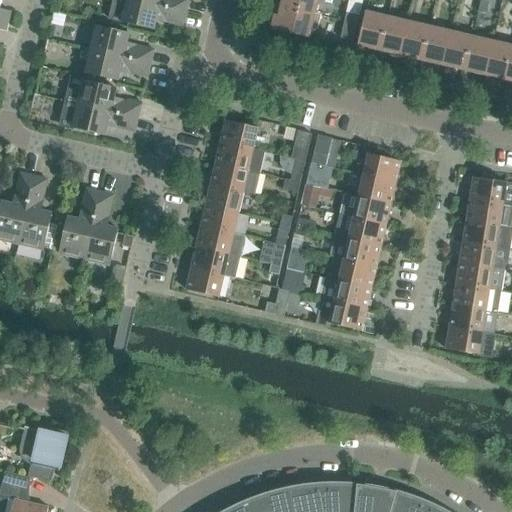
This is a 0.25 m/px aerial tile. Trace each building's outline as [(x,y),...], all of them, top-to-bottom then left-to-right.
[(0,0),(0,30),(7,33),(12,13),(1,10),(3,0),(0,0)] [(187,13),(131,0),(114,0),(110,20),(154,30),(157,20),(184,27),(187,13)] [(131,0),(187,13),(189,0),(131,0)] [(282,0),(281,8),(315,15),(318,0),(282,0)] [(281,8),(279,17),(275,15),(271,30),(276,30),(310,38),(315,15),(281,8)] [(380,51),(388,18),(366,13),(358,46),(380,51)] [(347,14),(345,21),(357,24),(359,17),(347,14)] [(401,56),(409,23),(388,18),(380,51),(401,56)] [(357,24),(345,21),(343,29),(356,32),(357,24)] [(422,61),(430,28),(409,23),(401,56),(422,61)] [(96,26),(91,50),(151,64),(154,51),(127,44),(129,34),(96,26)] [(443,66),(451,32),(430,28),(422,61),(443,66)] [(343,29),(341,36),(354,39),(356,32),(343,29)] [(464,71),(472,37),(451,32),(443,66),(464,71)] [(485,76),(493,42),(472,37),(464,71),(485,76)] [(506,81),(511,56),(511,46),(493,42),(485,76),(506,81)] [(151,64),(91,50),(85,74),(118,81),(120,71),(148,78),(151,64)] [(72,79),(67,102),(138,119),(141,105),(114,99),(116,89),(72,79)] [(138,119),(67,102),(61,126),(105,136),(108,126),(135,133),(138,119)] [(258,129),(226,121),(221,143),(253,150),(258,129)] [(292,160),(306,163),(312,135),(298,131),(297,138),(292,160)] [(318,136),(312,164),(326,167),(332,140),(318,136)] [(221,143),(216,164),(260,174),(265,153),(253,150),(221,143)] [(367,163),(364,176),(396,184),(401,162),(355,151),(353,160),(367,163)] [(291,181),(301,184),(305,164),(295,161),(291,181)] [(216,164),(211,185),(244,192),(255,195),(260,174),(216,164)] [(329,168),(326,167),(312,164),(310,172),(327,176),(329,168)] [(23,223),(34,177),(21,174),(15,199),(17,200),(16,205),(2,202),(0,209),(0,240),(18,245),(23,223)] [(364,176),(359,197),(391,205),(396,184),(364,176)] [(34,177),(23,223),(18,245),(44,251),(52,214),(38,211),(40,205),(42,206),(48,180),(34,177)] [(309,177),(307,185),(317,188),(319,179),(309,177)] [(503,205),(511,206),(511,184),(474,178),(470,200),(503,205)] [(301,184),(291,181),(289,190),(299,192),(301,184)] [(211,185),(206,206),(239,213),(244,192),(211,185)] [(312,208),(317,188),(307,185),(302,206),(312,208)] [(59,254),(84,260),(100,193),(87,189),(81,215),(83,215),(82,221),(68,218),(59,254)] [(100,193),(84,260),(110,266),(118,230),(105,227),(106,221),(108,221),(114,196),(100,193)] [(359,197),(354,218),(386,226),(391,205),(359,197)] [(467,221),(500,227),(503,205),(470,200),(467,221)] [(239,213),(206,206),(201,227),(234,234),(239,213)] [(283,215),(281,223),(291,226),(293,218),(283,215)] [(340,231),(339,237),(381,247),(386,226),(354,218),(354,219),(340,216),(337,230),(340,231)] [(299,219),(297,227),(307,230),(318,232),(320,224),(299,219)] [(463,243),(510,250),(511,238),(511,228),(500,227),(467,221),(463,243)] [(289,234),(291,226),(281,223),(279,232),(289,234)] [(201,227),(196,248),(241,258),(246,237),(234,234),(201,227)] [(305,238),(307,230),(297,227),(295,235),(305,238)] [(124,236),(122,247),(130,248),(132,238),(124,236)] [(330,257),(344,260),(376,268),(381,247),(339,237),(337,244),(334,243),(330,257)] [(463,243),(460,264),(505,271),(506,264),(508,264),(510,250),(463,243)] [(271,265),(281,268),(286,247),(276,244),(273,257),(271,265)] [(196,248),(191,269),(224,276),(236,279),(241,258),(196,248)] [(344,260),(339,281),(372,289),(376,268),(344,260)] [(289,261),(287,269),(297,272),(299,263),(289,261)] [(460,264),(456,285),(501,292),(505,271),(460,264)] [(279,276),(281,268),(271,265),(269,274),(279,276)] [(224,276),(191,269),(186,291),(219,298),(224,276)] [(295,280),(297,272),(287,269),(285,278),(295,280)] [(328,279),(324,300),(334,302),(367,310),(372,289),(339,281),(328,279)] [(501,292),(456,285),(453,306),(498,314),(501,292)] [(278,306),(276,305),(273,315),(286,318),(291,294),(282,292),(278,306)] [(334,302),(324,300),(319,321),(329,324),(362,332),(367,310),(334,302)] [(273,315),(276,305),(267,303),(265,313),(273,315)] [(498,314),(453,306),(450,328),(494,335),(498,314)] [(494,335),(450,328),(446,350),(478,355),(477,357),(492,359),(496,335),(494,335)] [(28,477),(30,478),(52,483),(55,470),(60,472),(69,433),(42,426),(41,431),(25,427),(20,448),(21,448),(20,449),(20,450),(20,453),(21,455),(21,457),(22,459),(24,461),(26,463),(28,464),(30,465),(32,465),(33,465),(31,477),(28,476),(28,477)] [(0,494),(0,511),(52,511),(48,511),(49,507),(48,507),(48,508),(24,502),(30,478),(28,478),(5,472),(0,494)] [(324,511),(323,484),(311,485),(288,489),(292,511),(324,511)] [(355,511),(358,485),(335,484),(323,484),(324,511),(355,511)] [(358,485),(355,511),(391,511),(396,492),(385,489),(369,486),(358,485)] [(292,511),(288,489),(265,495),(270,511),(292,511)] [(396,492),(391,511),(425,511),(429,503),(418,499),(396,492)] [(270,511),(265,495),(244,503),(247,511),(270,511)] [(247,511),(244,503),(225,511),(247,511)] [(429,503),(425,511),(446,511),(440,508),(429,503)]
